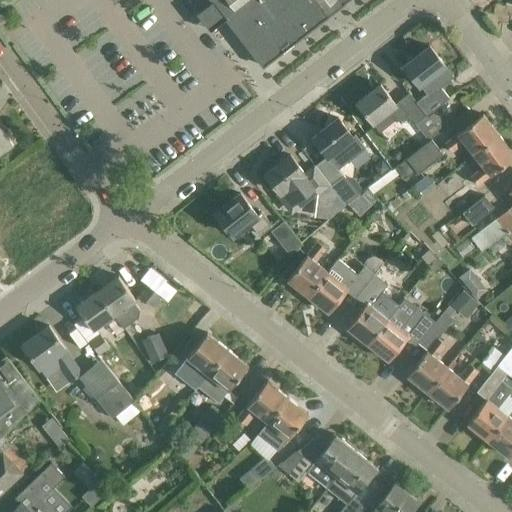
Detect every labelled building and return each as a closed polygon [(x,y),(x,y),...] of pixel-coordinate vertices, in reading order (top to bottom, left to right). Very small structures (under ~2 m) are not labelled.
[(247,25),(279,0),(288,0),(298,12),(311,29),(328,16),(322,9),(334,0),(339,0),(343,4),(347,0),(211,0),(214,2),(217,0),(227,0),(235,10),(247,25)] [(238,33),(251,50),(298,12),(288,0),(279,0),(247,25),(238,33)] [(238,33),(247,25),(235,10),(225,17),(238,33)] [(311,29),(298,12),(251,50),(263,66),(311,29)] [(430,46),(404,66),(419,85),(421,84),(428,92),(415,102),(426,116),(427,115),(449,98),(440,86),(452,76),(453,77),(454,76),(430,46)] [(439,133),(415,102),(409,94),(396,104),(380,84),(357,103),(373,123),(380,132),(398,119),(401,123),(410,116),(428,141),(432,139),(439,133)] [(428,117),(438,129),(446,123),(437,110),(428,117)] [(474,154),(499,135),(483,114),(445,143),(452,153),(465,142),(474,154)] [(338,118),(313,137),(328,157),(329,157),(339,169),(366,148),(356,135),(353,137),(338,118)] [(0,153),(13,145),(0,126),(0,153)] [(477,185),(511,158),(511,151),(499,135),(474,154),(484,167),(471,177),(477,185)] [(419,174),(444,154),(432,139),(428,141),(394,168),(403,180),(415,170),(419,174)] [(290,155),(265,174),(280,192),(277,194),(293,214),(330,185),(315,166),(305,173),(290,155)] [(374,167),(380,175),(389,168),(383,160),(374,167)] [(343,175),(330,185),(335,192),(346,205),(348,204),(359,194),(349,182),(344,174),(343,175)] [(427,175),(416,184),(423,194),(433,187),(430,183),(432,181),(427,175)] [(367,189),(348,204),(360,216),(378,198),(373,194),(367,189)] [(496,219),(471,238),(481,252),(489,245),(490,246),(506,233),(511,228),(511,189),(510,191),(511,193),(511,205),(495,219),(496,219)] [(321,203),(332,216),(346,205),(335,192),(321,203)] [(215,213),(233,235),(249,222),(260,235),(272,226),(261,212),(257,215),(241,193),(215,213)] [(484,195),(462,212),(472,225),(494,208),(484,195)] [(377,209),(380,213),(384,213),(388,209),(381,203),(377,209)] [(291,256),(301,243),(284,221),(271,231),(291,256)] [(308,296),(328,271),(316,261),(326,248),(318,242),(288,279),(308,296)] [(328,271),(308,296),(329,312),(348,287),(358,295),(375,274),(365,266),(358,274),(350,268),(338,258),(328,271)] [(467,287),(478,278),(470,268),(459,277),(467,287)] [(367,302),(347,327),(368,343),(368,344),(388,319),(399,305),(383,291),(388,285),(375,274),(358,295),(367,302)] [(134,301),(135,300),(119,276),(97,291),(114,315),(123,328),(139,317),(140,310),(134,301)] [(152,306),(160,296),(148,286),(140,296),(152,306)] [(463,290),(450,305),(467,319),(479,304),(463,290)] [(93,330),(114,315),(97,291),(76,306),(85,319),(93,330)] [(388,319),(368,344),(389,360),(408,335),(418,342),(427,330),(431,326),(435,321),(417,306),(400,328),(388,319)] [(427,350),(407,375),(428,391),(448,367),(435,357),(445,344),(438,339),(454,319),(450,315),(444,311),(435,321),(431,326),(427,330),(418,342),(427,350)] [(85,319),(77,324),(90,342),(99,356),(110,348),(101,335),(98,337),(93,330),(85,319)] [(70,382),(82,374),(65,350),(66,349),(49,325),(23,344),(39,369),(40,368),(46,377),(60,368),(70,382)] [(208,373),(228,349),(207,332),(175,373),(196,390),(198,387),(208,373)] [(159,336),(143,343),(151,365),(167,358),(159,336)] [(493,347),(480,363),(491,372),(507,353),(508,351),(499,344),(496,348),(493,347)] [(487,439),(511,408),(511,397),(508,395),(511,390),(511,381),(505,376),(507,373),(511,377),(511,376),(511,346),(509,351),(508,351),(507,353),(491,372),(502,380),(467,423),(487,439)] [(218,403),(248,365),(228,349),(208,373),(198,387),(218,403)] [(0,438),(3,436),(41,399),(6,355),(0,359),(0,438)] [(428,391),(449,408),(478,370),(470,363),(459,376),(448,367),(428,391)] [(135,400),(124,387),(118,379),(95,398),(112,419),(116,416),(124,425),(142,411),(134,401),(135,400)] [(268,421),(288,397),(267,380),(237,418),(245,424),(255,411),(268,421)] [(279,451),(308,413),(288,397),(268,421),(257,434),(270,444),(279,451)] [(164,435),(188,406),(180,400),(157,429),(164,435)] [(213,405),(191,433),(202,442),(224,414),(213,405)] [(507,415),(487,439),(508,456),(511,451),(511,418),(508,415),(507,415)] [(137,434),(137,452),(155,453),(155,435),(137,434)] [(299,448),(278,466),(299,482),(307,472),(327,487),(356,451),(336,435),(329,443),(316,460),(315,461),(299,448)] [(0,454),(0,493),(22,473),(22,472),(31,462),(12,442),(0,454)] [(185,447),(179,454),(188,460),(198,447),(192,443),(188,449),(185,447)] [(93,464),(99,464),(105,461),(105,453),(101,448),(94,448),(90,452),(89,459),(93,464)] [(356,492),(376,467),(356,451),(327,487),(347,503),(339,511),(338,511),(337,511),(356,511),(364,502),(355,495),(356,492)] [(267,456),(250,471),(259,482),(276,468),(267,456)] [(21,501),(9,511),(52,511),(40,499),(53,486),(64,476),(51,462),(16,496),(19,499),(21,501)] [(82,496),(91,506),(109,488),(100,479),(90,488),(82,496)] [(409,511),(419,501),(395,482),(389,491),(376,508),(375,507),(373,510),(371,511),(409,511)] [(234,502),(224,510),(225,511),(244,511),(243,511),(234,501),(234,502)]
